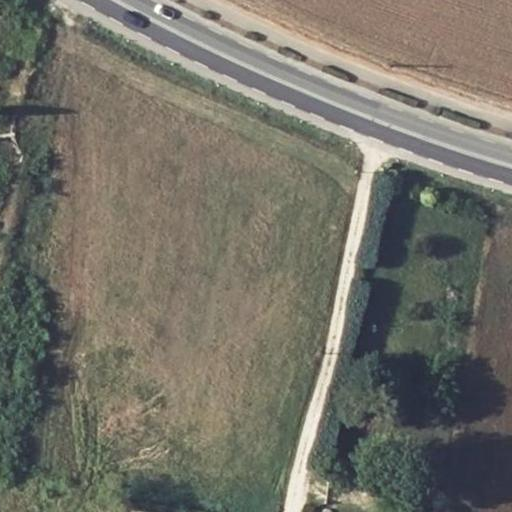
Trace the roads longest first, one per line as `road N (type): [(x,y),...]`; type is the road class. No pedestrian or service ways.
road 1 (secondary): [(511,161),(378,121),(135,0)]
road 2 (track): [(378,121),(293,511)]
